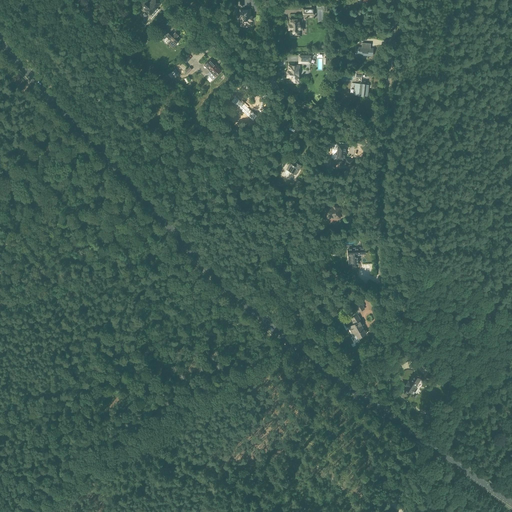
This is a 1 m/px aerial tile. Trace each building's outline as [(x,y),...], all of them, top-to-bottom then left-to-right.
[(150,15),(153,17),(158,10),(156,8),(160,4),(158,3),(158,2),(158,1),(157,0),(156,0),(155,0),(152,0),(149,4),(144,0),(142,0),(139,4),(145,9),(144,10),(150,15)] [(250,9),(240,9),(240,25),(241,25),(241,26),(247,25),(247,24),(251,24),(251,20),(252,20),(251,15),(250,15),(250,9)] [(290,25),(289,25),(289,30),(290,30),(290,35),(299,35),(299,29),(300,29),(301,28),(301,27),(301,26),(300,26),(300,25),(299,25),(299,19),(290,19),(290,20),(290,24),(290,25)] [(162,33),(165,36),(171,41),(169,44),(173,47),(180,39),(175,34),(176,34),(173,30),(169,34),(166,31),(165,29),(166,29),(165,23),(157,24),(158,31),(162,30),(162,33)] [(340,26),(336,29),(341,35),(344,33),(345,34),(347,32),(344,27),(341,28),(340,26)] [(373,49),(370,49),(371,44),(362,43),(362,48),(359,48),(358,54),(372,56),(373,49)] [(204,65),(210,71),(207,74),(212,80),(215,77),(221,71),(215,64),(210,59),(204,65)] [(288,72),(287,72),(287,77),(290,77),(290,82),(299,83),(299,80),(299,79),(299,76),(297,76),(297,70),(299,70),(299,66),(291,66),(291,67),(288,67),(288,72)] [(353,95),(367,96),(368,85),(355,83),(353,95)] [(233,104),(255,123),(259,118),(250,109),(251,108),(243,102),(242,103),(237,98),(233,104)] [(336,159),(344,160),(346,146),(338,145),(336,159)] [(286,169),(284,173),(288,175),(290,171),(296,175),(301,166),(294,162),(293,165),(290,163),(286,169)] [(330,208),(324,209),(324,214),(325,219),(327,218),(340,218),(340,213),(339,207),(337,207),(337,206),(336,206),(336,205),(335,205),(334,205),(333,205),(333,206),(333,208),(330,208)] [(363,248),(352,248),(347,249),(348,256),(349,256),(349,255),(351,255),(352,265),(358,265),(357,255),(364,255),(363,248)] [(357,276),(353,280),(363,289),(366,284),(357,276)] [(365,309),(361,301),(354,305),(358,313),(365,309)] [(353,324),(348,327),(355,339),(358,338),(365,334),(361,326),(363,325),(358,315),(350,319),(353,324)] [(408,386),(405,391),(407,393),(409,390),(412,393),(413,391),(415,392),(418,388),(416,387),(421,379),(418,377),(418,376),(415,375),(410,383),(408,382),(406,385),(408,386)] [(427,416),(423,421),(434,428),(437,423),(427,416)]
